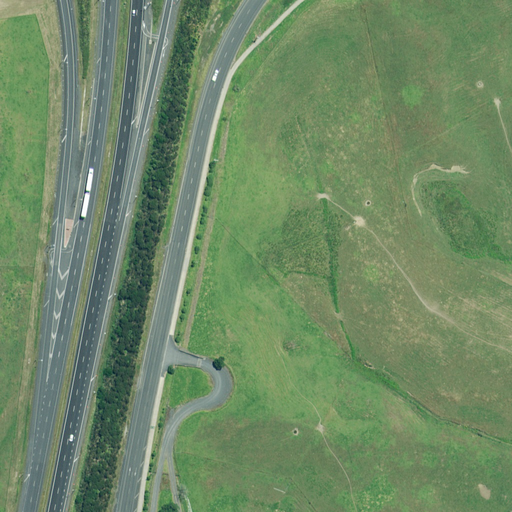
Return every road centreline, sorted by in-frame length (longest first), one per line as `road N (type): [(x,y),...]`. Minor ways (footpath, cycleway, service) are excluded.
road 1 (motorway): [(50,405),(85,226),(106,0)]
road 2 (motorway): [(50,405),(69,126),(63,0)]
road 3 (secondary): [(204,116),(126,511)]
road 4 (motorway): [(170,0),(94,326)]
road 5 (motorway): [(137,0),(94,326)]
road 6 (motorway): [(94,326),(59,511)]
road 7 (secondary): [(204,116),(254,0)]
